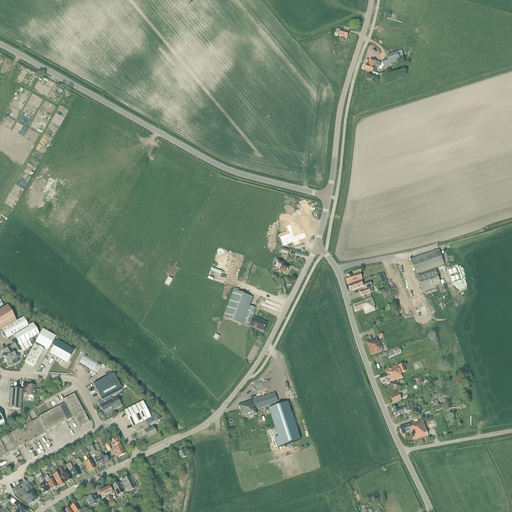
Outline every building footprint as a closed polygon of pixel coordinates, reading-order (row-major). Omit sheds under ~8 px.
[(337,29),(336,33),(340,34),(339,36),(347,39),(350,29),(344,27),(343,31),(337,29)] [(384,68),(390,66),(390,65),(390,64),(400,60),(397,52),(386,56),(387,59),(382,61),(384,68)] [(377,68),(374,67),(375,66),(379,67),(381,63),(370,59),(369,63),(369,64),(369,66),(366,65),(365,70),(365,71),(367,72),(367,71),(372,73),(372,72),(375,73),(377,68)] [(290,233),(280,237),(284,246),(288,245),(288,244),(293,242),(294,246),(300,243),(299,240),(307,237),(301,221),(287,226),(290,233)] [(439,249),(411,259),(416,275),(444,265),(439,249)] [(275,266),(276,266),(287,273),(288,271),(289,272),(290,269),(289,268),(290,267),(283,263),(284,262),(277,258),(275,262),(274,263),(275,265),(275,266)] [(436,270),(417,277),(422,291),(441,285),(436,270)] [(362,280),(360,273),(354,275),(354,276),(352,276),(351,275),(346,277),(346,278),(348,285),(362,280)] [(169,277),(165,284),(169,286),(173,279),(169,277)] [(362,285),(362,282),(361,281),(348,286),(350,291),(363,287),(364,290),(372,287),(370,282),(362,285)] [(234,290),(223,317),(249,327),(256,308),(249,306),(252,297),(234,290)] [(373,298),(354,304),(356,311),(364,308),(366,313),(375,310),(374,306),(375,305),(373,298)] [(7,305),(0,309),(0,330),(16,321),(7,305)] [(2,333),(2,335),(3,337),(5,337),(6,336),(7,339),(9,337),(14,335),(18,343),(22,350),(23,352),(32,347),(29,341),(32,339),(39,335),(33,324),(31,325),(28,327),(23,318),(2,330),(4,332),(2,333)] [(253,318),(250,326),(264,331),(267,323),(261,321),(261,320),(253,318)] [(43,330),(35,343),(48,350),(56,337),(43,330)] [(377,339),(367,342),(372,355),(383,351),(380,342),(379,343),(377,339)] [(57,341),(49,354),(67,364),(74,351),(57,341)] [(3,358),(3,359),(3,360),(4,360),(5,360),(7,363),(11,361),(11,362),(13,364),(14,365),(19,362),(17,358),(20,357),(17,353),(21,351),(21,350),(22,350),(18,343),(17,343),(4,350),(6,354),(3,356),(4,356),(3,357),(3,358)] [(43,349),(35,344),(33,348),(25,362),(34,367),(41,353),(42,353),(44,350),(43,349)] [(386,353),(388,358),(396,355),(401,353),(399,347),(386,353)] [(81,351),(74,362),(96,375),(102,364),(81,351)] [(388,375),(380,378),(381,383),(385,382),(386,383),(402,378),(401,373),(406,371),(403,365),(398,367),(398,366),(386,370),(388,375)] [(98,402),(100,406),(108,402),(107,399),(110,397),(122,391),(118,384),(122,382),(119,379),(116,380),(113,375),(93,386),(101,401),(98,402)] [(421,376),(412,380),(414,387),(423,383),(421,376)] [(27,385),(27,396),(35,396),(35,386),(27,385)] [(10,389),(8,409),(21,410),(22,390),(10,389)] [(398,393),(391,396),(393,402),(401,399),(399,394),(401,393),(401,391),(398,392),(398,393)] [(274,393),(253,400),(254,406),(257,406),(258,409),(276,403),(278,403),(274,393)] [(74,394),(68,397),(76,411),(82,408),(74,394)] [(65,403),(71,414),(76,411),(68,397),(63,400),(65,403)] [(108,402),(100,406),(100,407),(102,411),(103,412),(109,408),(108,408),(111,406),(111,407),(113,410),(121,406),(116,397),(112,400),(110,397),(107,399),(108,402)] [(254,406),(253,400),(239,405),(243,419),(257,414),(254,406)] [(132,426),(151,417),(157,414),(151,409),(147,411),(143,402),(124,411),(132,426)] [(277,405),(269,408),(279,439),(275,440),(278,447),(300,440),(288,402),(278,405),(278,403),(276,403),(277,405)] [(73,418),(71,414),(65,403),(59,406),(67,421),(73,418)] [(416,414),(412,403),(407,404),(408,406),(398,410),(397,407),(393,408),(396,417),(409,411),(410,412),(411,411),(413,416),(416,414)] [(62,424),(67,421),(59,406),(54,409),(62,424)] [(76,411),(84,425),(89,423),(82,408),(76,411)] [(56,427),(62,424),(54,409),(48,412),(56,427)] [(84,425),(76,411),(71,414),(73,418),(79,428),(84,425)] [(38,419),(45,433),(56,427),(48,412),(37,418),(38,419)] [(156,416),(146,421),(147,425),(158,420),(156,416)] [(38,419),(32,422),(40,436),(45,433),(38,419)] [(405,434),(411,432),(414,440),(428,436),(423,420),(399,427),(402,435),(403,435),(404,438),(406,437),(405,434)] [(132,427),(135,433),(144,429),(148,427),(145,421),(132,427)] [(32,422),(27,425),(34,439),(40,436),(32,422)] [(27,425),(21,428),(29,442),(34,439),(27,425)] [(148,427),(144,429),(148,438),(156,433),(153,427),(149,428),(148,427)] [(21,428),(16,430),(24,445),(29,442),(21,428)] [(16,430),(10,433),(17,447),(18,448),(24,445),(16,430)] [(10,433),(0,438),(0,456),(7,453),(6,453),(17,447),(10,433)] [(98,454),(97,452),(94,446),(94,445),(89,447),(92,454),(94,453),(95,455),(98,460),(95,461),(98,467),(103,465),(98,454)] [(120,445),(113,449),(114,451),(115,451),(119,457),(125,455),(120,445)] [(101,453),(98,454),(103,465),(109,462),(106,456),(103,457),(101,453)] [(85,456),(88,463),(85,464),(89,472),(95,469),(88,455),(85,456)] [(70,465),(67,466),(69,471),(70,471),(74,479),(77,477),(78,477),(79,477),(79,476),(80,476),(76,468),(73,470),(70,465)] [(61,468),(59,469),(59,470),(65,483),(68,482),(69,482),(70,482),(70,481),(71,481),(67,473),(64,475),(62,469),(61,468)] [(59,473),(52,476),(54,481),(55,480),(58,487),(61,485),(62,486),(64,485),(64,484),(65,483),(61,477),(59,473)] [(119,483),(121,489),(125,488),(128,494),(129,495),(131,495),(134,494),(135,492),(135,490),(135,489),(138,488),(135,480),(138,479),(136,474),(132,476),(132,475),(121,480),(122,482),(119,483)] [(42,485),(39,487),(41,490),(42,490),(44,494),(44,493),(45,494),(47,493),(47,492),(47,490),(48,489),(42,475),(41,476),(41,477),(39,478),(42,482),(43,481),(44,483),(42,484),(42,485)] [(46,478),(44,479),(46,483),(47,482),(51,490),(54,489),(56,488),(57,487),(53,480),(50,481),(47,476),(45,477),(46,478)] [(115,484),(112,485),(117,495),(117,496),(119,495),(120,496),(121,495),(122,494),(123,493),(121,489),(119,483),(118,482),(117,483),(117,482),(115,483),(115,484)] [(30,485),(25,488),(29,493),(25,496),(31,503),(32,503),(34,502),(34,501),(37,499),(32,492),(34,490),(30,485)] [(104,489),(112,506),(115,505),(113,501),(110,495),(112,494),(111,493),(112,493),(109,487),(104,489)] [(112,506),(104,489),(99,492),(102,498),(104,497),(105,499),(106,499),(107,501),(106,502),(109,507),(112,506)] [(94,494),(87,498),(88,500),(87,501),(89,505),(90,504),(91,506),(100,502),(98,498),(96,498),(94,494)] [(9,495),(4,501),(8,504),(12,498),(9,495)] [(16,502),(15,504),(19,507),(17,510),(19,511),(25,511),(27,510),(16,502)]
